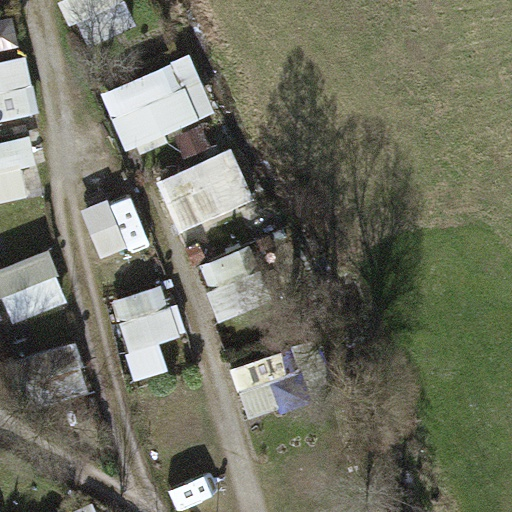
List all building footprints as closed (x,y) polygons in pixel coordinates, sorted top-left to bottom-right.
[(74,0),(67,4),(81,34),(143,4),(141,0),(74,0)] [(197,54),(107,92),(133,153),(223,115),(197,54)] [(0,123),(42,121),(38,61),(0,63),(0,123)] [(0,143),(0,205),(41,199),(31,138),(0,143)] [(244,153),(166,178),(183,233),(261,209),(244,153)] [(229,324),(280,303),(259,248),(207,268),(229,324)] [(0,269),(0,277),(14,326),(74,308),(57,253),(0,269)] [(140,379),(190,368),(172,289),(122,301),(140,379)] [(36,386),(86,388),(88,356),(38,354),(36,386)] [(311,405),(299,355),(244,367),(255,418),(311,405)] [(155,406),(164,456),(198,450),(188,400),(155,406)]
